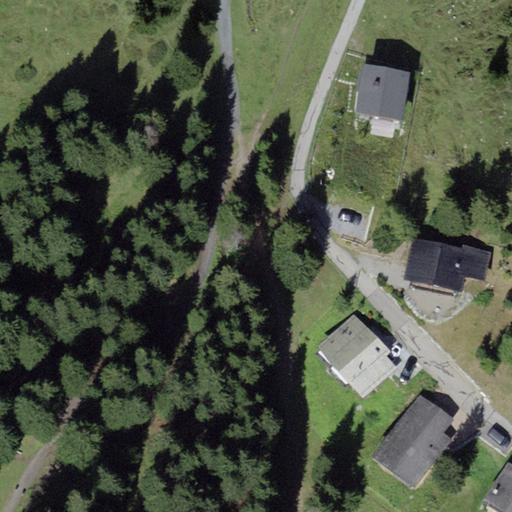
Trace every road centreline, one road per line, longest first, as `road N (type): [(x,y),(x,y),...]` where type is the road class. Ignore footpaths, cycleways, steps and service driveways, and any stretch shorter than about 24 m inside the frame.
road 1 (track): [(223,0),(229,152),(206,258),(182,309),(144,359),(95,395),(14,388),(0,394)]
road 2 (track): [(357,0),(299,159),(306,207),(329,248)]
road 3 (residential): [(511,432),(329,248)]
